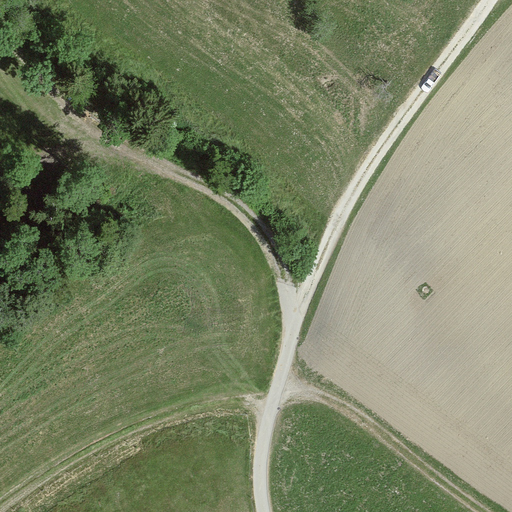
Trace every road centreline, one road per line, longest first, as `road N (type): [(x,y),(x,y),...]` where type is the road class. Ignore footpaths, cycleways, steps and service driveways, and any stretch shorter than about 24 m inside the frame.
road 1 (track): [(263,511),(254,461),(335,216),(489,0)]
road 2 (track): [(284,384),(351,414),(480,511)]
